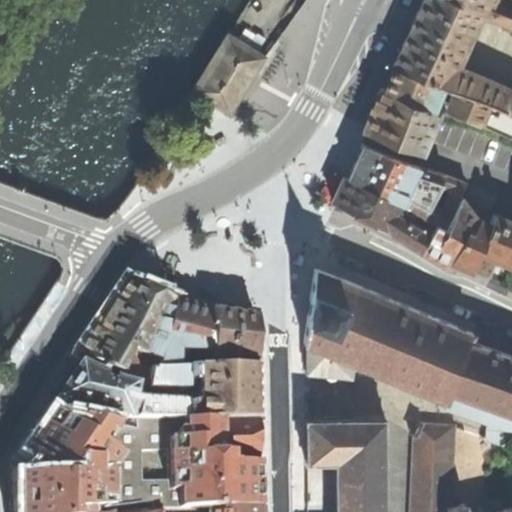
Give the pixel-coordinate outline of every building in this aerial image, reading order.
[(511,0),(423,0),(394,66),(490,105),(511,116),(511,89),(458,65),(482,13),(511,25),(511,0)] [(194,92),(229,112),(264,56),(229,35),(194,92)] [(390,75),(385,88),(438,110),(441,109),(481,125),(490,105),(394,66),(390,75)] [(370,127),(368,132),(420,152),(439,114),(384,91),(377,110),(370,127)] [(464,182),(445,174),(419,165),(363,143),(356,159),(348,177),(403,202),(407,206),(433,221),(443,226),(445,227),(464,182)] [(384,227),(420,248),(430,232),(402,215),(407,206),(403,202),(348,177),(336,203),(384,227)] [(447,259),(448,259),(466,226),(472,229),(478,218),(462,197),(453,217),(447,228),(445,227),(443,226),(437,236),(430,232),(420,248),(432,256),(445,264),(447,259)] [(511,219),(495,212),(490,222),(479,217),(478,218),(472,229),(466,226),(448,259),(472,270),(480,252),(511,265),(511,219)] [(511,354),(471,340),(473,332),(315,267),(305,337),(304,341),(353,362),(445,400),(443,407),(486,422),(485,437),(502,442),(503,428),(511,428),(511,354)] [(159,350),(172,300),(149,291),(124,281),(96,324),(74,356),(100,369),(117,374),(116,378),(145,386),(148,370),(154,370),(155,363),(157,362),(160,351),(159,350)] [(190,304),(172,300),(159,350),(160,351),(157,362),(155,363),(154,370),(187,368),(209,368),(209,363),(205,308),(190,304)] [(230,312),(205,308),(209,363),(254,363),(253,315),(230,312)] [(351,375),(353,362),(304,341),(305,356),(305,371),(351,375)] [(67,381),(54,399),(105,411),(105,413),(135,420),(160,421),(185,420),(184,414),(184,405),(184,402),(130,400),(133,386),(115,380),(110,379),(110,382),(101,379),(103,376),(77,365),(67,381)] [(254,394),(254,370),(209,370),(209,368),(187,368),(154,370),(148,370),(145,386),(145,390),(184,390),(184,389),(189,389),(189,380),(195,380),(196,406),(192,404),(184,405),(184,414),(185,420),(254,419),(254,403),(254,394)] [(16,505),(15,511),(82,511),(148,503),(149,511),(158,510),(206,510),(256,508),(256,485),(255,464),(253,463),(254,419),(185,420),(160,421),(135,420),(135,426),(134,430),(65,415),(61,420),(49,412),(19,457),(30,463),(22,476),(15,476),(16,505)] [(385,511),(384,417),(305,417),(305,460),(335,460),(335,507),(334,511),(385,511)] [(410,430),(417,434),(422,423),(422,422),(416,419),(410,430)] [(417,434),(412,511),(448,511),(449,506),(453,425),(422,423),(417,434)] [(449,506),(448,511),(466,511),(465,503),(449,506)]
